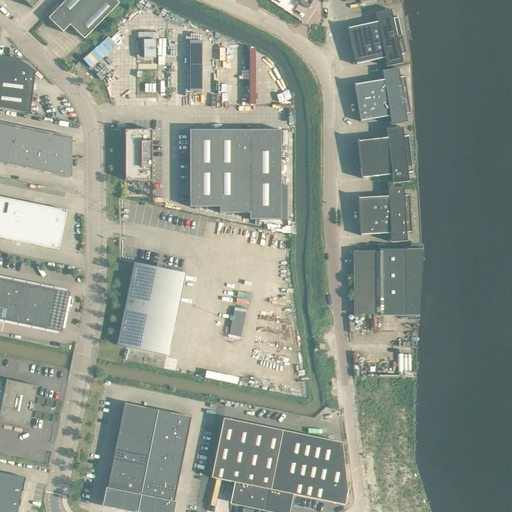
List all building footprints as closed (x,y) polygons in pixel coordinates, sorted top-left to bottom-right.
[(69,25),(84,39),(119,3),(115,0),(65,0),(48,18),(62,32),(69,25)] [(302,0),(301,0),(299,3),(308,8),(310,5),(302,0)] [(347,28),(355,64),(356,64),(405,53),(405,54),(406,53),(398,17),(397,17),(348,28),(347,28)] [(201,91),(201,41),(189,41),(189,91),(201,91)] [(89,54),(98,63),(107,54),(99,45),(89,54)] [(249,48),(250,90),(238,90),(238,102),(255,102),(254,48),(249,48)] [(0,56),(0,76),(13,79),(16,59),(0,56)] [(13,79),(0,76),(0,106),(29,113),(35,82),(34,72),(16,59),(13,79)] [(79,62),(73,68),(78,72),(83,67),(79,62)] [(354,84),(360,121),(410,113),(411,113),(404,76),(354,84)] [(3,143),(12,145),(16,126),(7,124),(3,143)] [(12,145),(22,147),(26,127),(16,126),(12,145)] [(22,147),(31,149),(35,129),(26,127),(22,147)] [(31,149),(40,151),(44,131),(35,129),(31,149)] [(125,180),(151,180),(151,130),(125,130),(125,180)] [(249,219),(281,219),(281,130),(189,130),(189,207),(219,207),(219,213),(249,213),(249,219)] [(44,131),(40,151),(49,153),(51,143),(53,133),(52,133),(44,131)] [(53,133),(51,143),(69,147),(69,138),(69,137),(53,133)] [(357,141),(361,178),(362,178),(412,172),(412,173),(408,135),(408,136),(358,141),(357,141)] [(0,157),(0,162),(8,165),(12,145),(3,143),(0,157)] [(51,143),(49,153),(69,157),(69,147),(51,143)] [(8,165),(18,166),(22,147),(12,145),(8,165)] [(18,166),(27,168),(31,149),(22,147),(18,166)] [(27,168),(36,170),(40,151),(31,149),(27,168)] [(44,172),(45,172),(47,162),(49,153),(40,151),(36,170),(44,172)] [(49,153),(47,162),(69,167),(69,157),(49,153)] [(47,162),(45,172),(69,177),(69,176),(69,167),(47,162)] [(358,198),(360,235),(411,232),(409,195),(408,195),(358,198)] [(0,217),(8,219),(12,199),(0,196),(0,217)] [(18,221),(28,223),(32,203),(12,199),(8,219),(18,221)] [(32,203),(28,223),(62,230),(66,211),(67,211),(32,203)] [(4,239),(14,241),(18,221),(8,219),(4,239)] [(14,241),(23,243),(28,223),(18,221),(14,241)] [(28,223),(23,243),(59,250),(59,249),(58,249),(62,230),(28,223)] [(354,252),(354,267),(380,266),(380,251),(354,252)] [(354,281),(354,300),(380,300),(380,314),(416,314),(420,251),(380,251),(380,266),(380,280),(354,281)] [(133,262),(116,345),(119,346),(136,349),(148,352),(165,355),(169,356),(186,273),(182,272),(165,269),(164,268),(165,265),(156,264),(156,267),(138,263),(137,263),(133,262)] [(354,267),(354,281),(380,280),(380,266),(354,267)] [(0,298),(8,300),(12,281),(0,278),(0,298)] [(8,300),(21,303),(25,283),(12,281),(8,300)] [(21,303),(35,306),(39,286),(25,283),(21,303)] [(35,306),(49,309),(53,289),(39,286),(35,306)] [(53,289),(49,309),(65,312),(69,292),(53,289)] [(3,320),(17,323),(21,303),(8,300),(3,320)] [(380,300),(354,300),(354,314),(380,314),(380,300)] [(229,337),(240,339),(248,304),(236,301),(229,337)] [(17,323),(31,326),(35,306),(21,303),(17,323)] [(31,326),(45,329),(49,309),(35,306),(31,326)] [(49,309),(45,329),(61,332),(65,312),(49,309)] [(215,377),(236,384),(238,379),(217,372),(215,377)] [(0,381),(0,421),(29,427),(32,410),(29,410),(29,407),(32,408),(32,405),(30,404),(30,402),(34,403),(37,386),(6,380),(6,383),(5,382),(3,382),(0,381)] [(124,403),(121,418),(144,423),(147,408),(124,403)] [(141,437),(152,440),(158,410),(147,408),(144,423),(141,437)] [(158,410),(152,440),(163,442),(166,427),(169,412),(158,410)] [(166,427),(188,432),(191,417),(169,412),(166,427)] [(121,418),(118,433),(141,437),(144,423),(121,418)] [(249,507),(250,508),(253,508),(253,510),(254,507),(264,509),(265,509),(277,511),(281,511),(284,510),(287,507),(289,504),(291,494),(334,503),(344,505),(347,491),(342,443),(223,418),(211,478),(236,483),(234,492),(234,496),(235,500),(238,503),(242,504),(248,505),(248,506),(248,507),(249,507)] [(163,442),(185,446),(188,432),(166,427),(163,442)] [(115,447),(149,454),(152,440),(141,437),(118,433),(115,447)] [(149,454),(182,461),(185,446),(163,442),(152,440),(149,454)] [(112,462),(146,469),(149,454),(115,447),(112,462)] [(146,469),(179,475),(182,461),(149,454),(146,469)] [(109,476),(143,483),(146,469),(112,462),(109,476)] [(143,483),(176,490),(179,475),(146,469),(143,483)] [(0,511),(17,511),(19,505),(20,505),(21,500),(20,500),(21,491),(23,491),(25,478),(11,475),(0,472),(0,511)] [(129,495),(140,498),(143,483),(109,476),(106,491),(118,493),(129,495)] [(151,500),(162,502),(173,504),(176,490),(143,483),(140,498),(151,500)] [(104,505),(115,507),(118,493),(106,491),(104,505)] [(115,507),(126,510),(129,495),(118,493),(115,507)] [(126,510),(137,511),(140,498),(129,495),(126,510)] [(137,511),(148,511),(151,500),(140,498),(137,511)] [(148,511),(160,511),(162,502),(151,500),(148,511)] [(162,502),(160,511),(171,511),(173,504),(162,502)]
